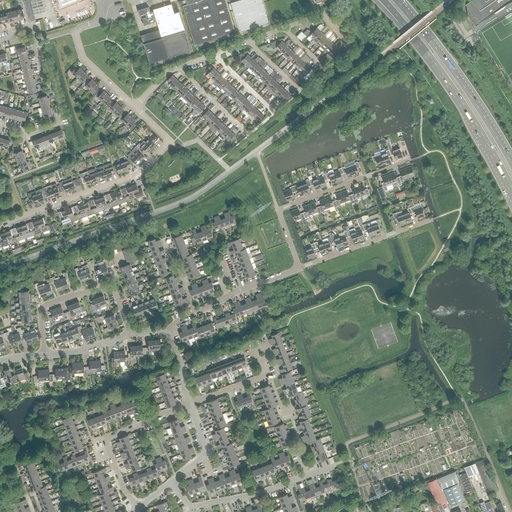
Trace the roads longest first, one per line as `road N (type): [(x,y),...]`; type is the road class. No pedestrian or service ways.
road 1 (residential): [(0,224),(135,175),(167,141),(134,106)]
road 2 (trunk): [(382,2),(466,112),(511,193)]
road 3 (residential): [(213,54),(271,110),(250,133),(178,67)]
road 4 (trunk): [(511,164),(395,0)]
road 5 (residential): [(298,268),(278,209),(407,160)]
road 6 (residential): [(139,505),(121,486),(105,440),(190,403)]
road 7 (residential): [(128,334),(111,289),(78,293),(45,304),(44,355)]
road 8 (residential): [(249,42),(300,89),(323,66),(284,29)]
road 9 (residential): [(169,481),(189,506),(306,475)]
road 10 (residential): [(0,125),(27,134),(51,127),(60,114),(35,39)]
road 11 (residential): [(298,268),(429,220)]
